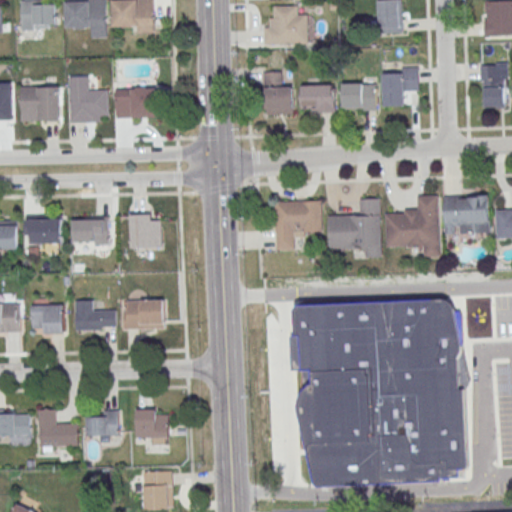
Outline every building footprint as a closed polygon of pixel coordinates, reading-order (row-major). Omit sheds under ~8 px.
[(21,0),(21,30),(58,30),(57,0),(21,0)] [(107,0),(108,38),(93,38),(92,27),(67,28),(67,1),(79,1),(79,0),(107,0)] [(154,0),(155,33),(138,33),(137,26),(114,26),(114,0),(154,0)] [(401,0),(378,0),(379,33),(401,33),(401,0)] [(511,0),(484,1),(484,37),(511,36),(511,0)] [(269,18),(270,27),(264,27),(264,45),(311,43),(310,14),(299,14),(299,5),(274,6),(274,18),(269,18)] [(505,108),(505,65),(482,65),(482,108),(505,108)] [(383,106),(407,106),(407,94),(419,94),(419,67),(383,67),(383,106)] [(264,115),(294,115),(294,84),(283,84),(283,71),(264,71),(264,115)] [(70,77),(72,122),(101,121),(101,116),(110,116),(109,89),(91,90),(90,76),(70,77)] [(116,118),(157,118),(157,88),(146,88),(146,81),(134,81),(134,89),(116,89),(116,118)] [(341,83),(341,110),(376,110),(376,83),(341,83)] [(301,113),(335,113),(335,85),(301,85),(301,113)] [(22,87),(60,86),(61,120),(22,121),(22,87)] [(0,94),(10,94),(11,121),(0,121),(0,94)] [(439,195),(441,256),(426,256),(425,246),(388,247),(387,214),(406,213),(405,209),(419,209),(418,195),(439,195)] [(444,234),(490,234),(490,195),(443,196),(444,234)] [(381,197),(383,257),(368,257),(368,247),(331,249),(330,215),(361,214),(360,198),(381,197)] [(277,202),(323,200),(324,231),(296,232),(296,249),(278,250),(277,202)] [(511,237),(498,238),(497,209),(511,209),(511,237)] [(131,214),(131,248),(162,248),(162,214),(131,214)] [(26,244),(64,244),(64,217),(26,217),(26,244)] [(110,218),(74,218),(74,245),(110,245),(110,218)] [(0,248),(20,248),(20,220),(0,219),(0,248)] [(76,300),(77,330),(104,330),(104,327),(117,326),(117,310),(94,311),(94,300),(76,300)] [(166,329),(166,300),(124,300),(124,329),(166,329)] [(0,332),(20,332),(20,303),(0,303),(0,332)] [(65,333),(65,304),(32,304),(32,327),(42,327),(42,333),(65,333)] [(354,324),(354,361),(375,361),(375,365),(419,365),(419,401),(389,401),(389,411),(380,411),(380,435),(418,435),(418,463),(434,463),(434,456),(441,455),(440,396),(428,397),(428,359),(444,359),(444,323),(354,324)] [(0,437),(31,438),(31,410),(0,409),(0,437)] [(58,423),(58,409),(39,409),(39,448),(80,448),(80,423),(58,423)] [(169,441),(169,410),(137,410),(137,441),(169,441)] [(119,435),(119,411),(88,411),(88,435),(119,435)] [(144,508),(173,508),(173,471),(144,471),(144,508)] [(12,511),(36,511),(17,503),(12,511)]
